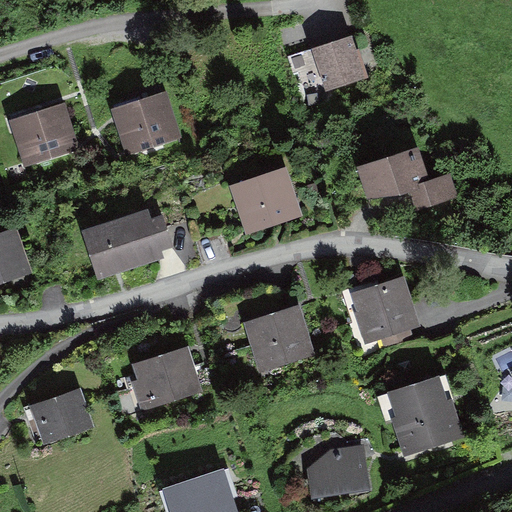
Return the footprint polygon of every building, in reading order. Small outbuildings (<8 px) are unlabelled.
[(313,54),(326,96),(371,82),(361,51),(355,53),(352,41),(313,54)] [(165,95),(111,113),(125,156),(180,138),(165,95)] [(65,107),(7,125),(21,170),(79,151),(65,107)] [(417,149),(357,172),(368,200),(411,201),(416,214),(459,198),(450,175),(430,182),(417,149)] [(287,171),(231,190),(247,238),(303,219),(287,171)] [(148,214),(83,236),(99,283),(162,262),(159,253),(173,249),(162,216),(150,221),(148,214)] [(17,229),(0,235),(0,287),(34,275),(17,229)] [(405,279),(349,297),(365,346),(421,328),(405,279)] [(301,309),(244,326),(259,374),(315,357),(301,309)] [(188,349),(132,367),(137,381),(130,383),(141,414),(203,394),(188,349)] [(446,376),(378,398),(387,428),(391,426),(402,459),(466,439),(446,376)] [(80,392),(29,409),(43,447),(93,430),(80,392)] [(307,471),(312,502),(371,493),(365,447),(330,452),(307,471)] [(238,511),(224,471),(162,492),(168,511),(238,511)]
